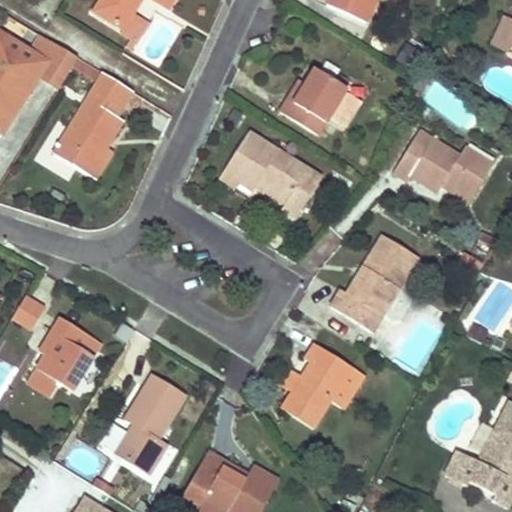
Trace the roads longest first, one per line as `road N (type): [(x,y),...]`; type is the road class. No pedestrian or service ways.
road 1 (residential): [(119,265),(246,333),(282,287),(272,267),(159,196)]
road 2 (residential): [(247,0),(159,196)]
road 3 (residential): [(119,265),(0,226)]
